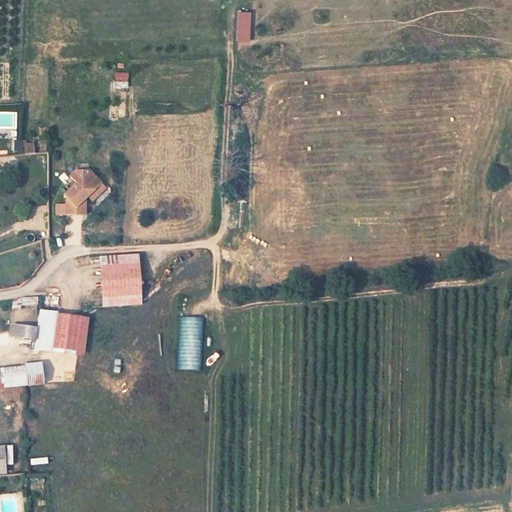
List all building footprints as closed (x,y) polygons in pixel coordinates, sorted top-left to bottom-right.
[(249,42),(249,11),(235,11),(235,42),(249,42)] [(112,88),(127,88),(127,71),(112,71),(112,88)] [(110,104),(109,119),(117,120),(118,105),(110,104)] [(0,110),(0,138),(17,139),(17,111),(0,110)] [(19,140),(11,140),(12,152),(20,152),(19,140)] [(88,196),(101,183),(90,170),(76,170),(69,177),(76,182),(65,195),(67,197),(67,204),(67,214),(86,214),(87,198),(88,196)] [(101,183),(88,196),(93,201),(106,188),(101,183)] [(67,214),(67,204),(57,204),(57,214),(67,214)] [(144,303),(141,254),(99,257),(103,305),(144,303)] [(36,299),(11,298),(10,314),(35,314),(36,299)] [(85,355),(89,318),(58,314),(58,311),(40,309),(35,348),(85,355)] [(177,370),(199,371),(199,318),(177,318),(177,370)] [(0,368),(0,388),(44,384),(42,363),(26,364),(26,366),(0,368)] [(29,458),(29,465),(47,464),(46,457),(29,458)]
